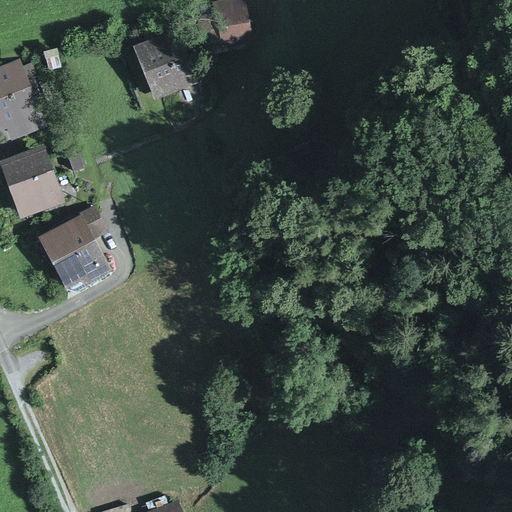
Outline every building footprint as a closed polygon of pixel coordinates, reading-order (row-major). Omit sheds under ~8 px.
[(205,31),(221,28),(246,23),(241,0),(237,0),(216,4),(218,14),(203,18),(205,31)] [(208,46),(249,38),(246,23),(221,28),(205,31),(208,46)] [(144,51),(160,90),(188,79),(173,40),(144,51)] [(33,114),(30,106),(39,102),(29,78),(35,76),(30,65),(16,71),(15,68),(0,74),(0,125),(9,122),(14,135),(38,126),(35,120),(41,117),(39,112),(33,114)] [(310,188),(319,184),(303,145),(294,148),(310,188)] [(63,200),(59,190),(53,192),(39,153),(8,165),(23,205),(35,200),(38,208),(63,200)] [(109,269),(104,259),(98,262),(86,240),(105,230),(94,208),(77,217),(76,214),(51,227),(57,237),(49,241),(75,290),(104,274),(109,269)]
